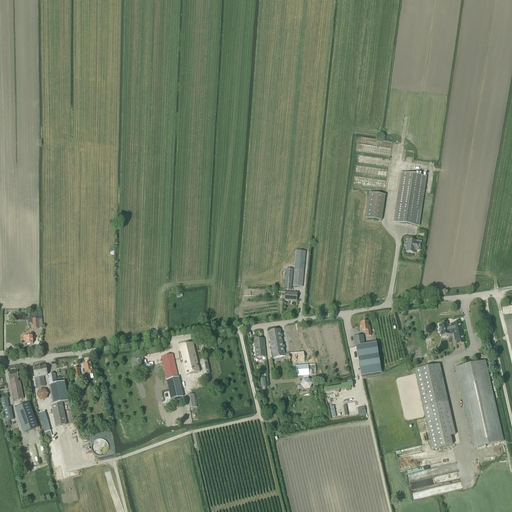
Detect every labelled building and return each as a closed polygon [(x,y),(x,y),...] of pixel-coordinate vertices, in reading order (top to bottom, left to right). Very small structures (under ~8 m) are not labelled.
[(426,177),(402,173),(394,223),(418,226),(426,177)] [(385,196),(369,193),(365,219),(381,221),(385,196)] [(406,245),(407,245),(406,252),(407,253),(409,253),(410,253),(414,253),(415,250),(420,251),(421,242),(407,240),(406,245)] [(296,251),(294,270),(293,286),(302,287),(305,251),(296,251)] [(291,290),(293,270),(286,269),(285,289),(291,290)] [(296,302),(297,293),(285,292),(284,301),(296,302)] [(368,322),(361,323),(362,332),(365,331),(366,337),(371,336),(370,326),(368,326),(368,322)] [(439,329),(438,330),(439,332),(440,333),(441,337),(449,335),(453,334),(455,341),(456,340),(457,345),(464,344),(459,322),(452,324),(452,325),(447,326),(447,323),(439,325),(439,329)] [(273,359),(285,357),(285,358),(289,357),(288,353),(284,354),(282,343),(286,342),(286,339),(282,339),(280,330),(268,332),(273,359)] [(29,336),(24,337),(24,342),(26,341),(27,344),(33,344),(33,333),(29,334),(29,336)] [(371,344),(367,345),(364,345),(363,336),(353,337),(355,347),(356,347),(361,376),(381,373),(376,340),(371,341),(371,344)] [(256,358),(266,357),(264,339),(254,340),(256,358)] [(187,375),(200,372),(193,344),(180,347),(187,375)] [(289,363),(304,362),(304,352),(289,353),(289,363)] [(171,400),(183,398),(173,355),(161,357),(171,400)] [(204,375),(210,374),(206,359),(201,360),(204,375)] [(503,442),(485,361),(455,368),(460,392),(461,392),(474,448),(473,448),(503,442)] [(90,375),(93,374),(92,371),(93,371),(91,363),(84,364),(85,373),(89,372),(90,375)] [(296,376),(316,375),(315,364),(295,366),(296,376)] [(455,435),(439,365),(415,371),(432,449),(452,445),(450,436),(455,435)] [(43,372),(42,366),(33,368),(37,388),(46,386),(44,376),(41,377),(40,373),(43,372)] [(11,383),(14,401),(24,399),(20,381),(19,382),(18,379),(19,379),(18,371),(9,373),(11,380),(12,380),(12,383),(11,383)] [(65,382),(57,384),(55,375),(47,376),(51,397),(53,405),(52,405),(56,427),(67,424),(62,403),(69,402),(65,382)] [(310,389),(312,383),(309,379),(303,379),(300,385),(304,389),(310,389)] [(342,386),(330,387),(330,393),(332,393),(333,397),(337,397),(336,392),(343,392),(342,385),(342,386)] [(37,397),(46,401),(50,392),(40,389),(37,397)] [(190,408),(197,407),(195,394),(187,395),(190,408)] [(14,419),(9,397),(1,399),(6,421),(14,419)] [(25,399),(24,399),(14,401),(16,407),(15,407),(24,432),(38,428),(29,403),(27,403),(25,399)] [(359,416),(366,414),(364,406),(357,408),(359,416)] [(50,431),(45,411),(39,413),(44,433),(45,433),(47,441),(53,440),(51,431),(50,431)] [(424,418),(416,420),(421,441),(428,439),(426,431),(423,431),(423,429),(420,430),(419,422),(421,422),(422,425),(425,424),(424,418)] [(74,428),(67,431),(71,439),(78,436),(74,428)] [(418,457),(423,456),(423,452),(420,452),(419,447),(410,448),(411,454),(418,453),(418,457)] [(413,499),(462,489),(457,467),(449,468),(448,465),(436,468),(435,464),(419,467),(419,471),(411,473),(413,482),(410,482),(413,499)]
